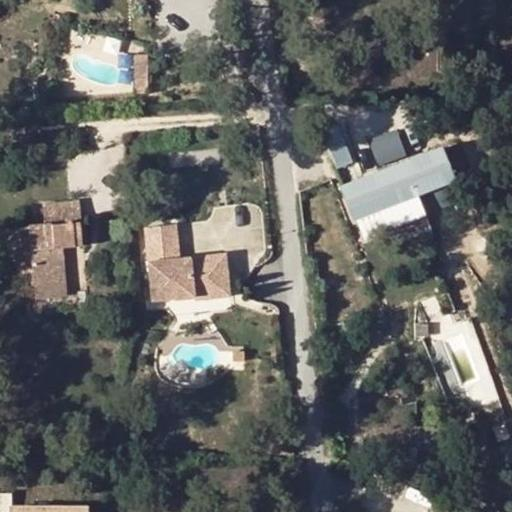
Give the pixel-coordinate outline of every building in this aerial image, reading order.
[(376,164),(405,157),(398,129),(370,136),(376,164)] [(344,131),(329,134),(335,166),(351,163),(344,131)] [(443,151),(361,182),(363,189),(359,190),(364,207),(369,205),(372,212),(455,181),(443,151)] [(361,182),(345,187),(356,217),(372,212),(369,205),(364,207),(359,190),(363,189),(361,182)] [(46,225),(83,221),(81,201),(44,204),(46,225)] [(30,248),(32,269),(35,300),(65,297),(61,248),(85,245),(83,221),(46,225),(29,226),(30,248)] [(175,224),(145,228),(152,300),(194,296),(193,287),(209,286),(209,291),(228,288),(225,254),(179,259),(175,224)] [(12,249),(30,248),(29,226),(0,228),(0,246),(0,251),(12,249)] [(30,248),(12,249),(14,271),(32,269),(30,248)] [(209,286),(193,287),(194,296),(194,299),(229,295),(228,288),(209,291),(209,286)] [(244,351),(233,351),(233,360),(245,361),(244,351)] [(435,428),(435,437),(457,438),(456,429),(435,428)] [(436,465),(435,437),(417,437),(417,464),(436,465)] [(458,474),(457,438),(435,437),(436,465),(436,474),(458,474)] [(12,493),(0,492),(0,511),(86,511),(87,509),(12,508),(12,493)]
